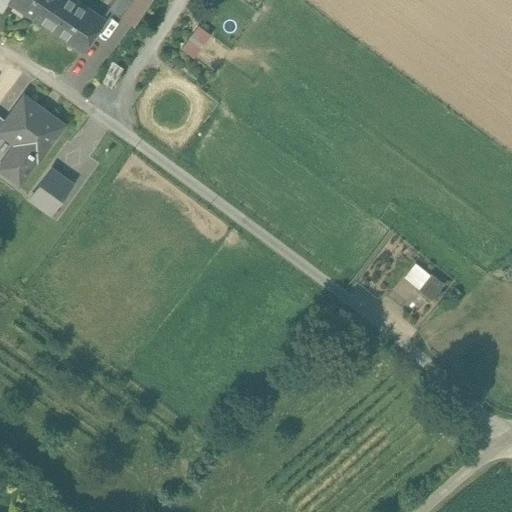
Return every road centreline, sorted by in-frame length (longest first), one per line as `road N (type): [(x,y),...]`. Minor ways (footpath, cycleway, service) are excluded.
road 1 (track): [(511,445),(341,293),(113,127)]
road 2 (residential): [(0,49),(113,127)]
